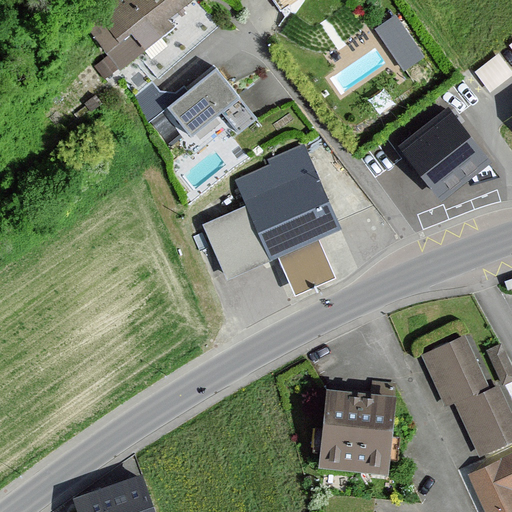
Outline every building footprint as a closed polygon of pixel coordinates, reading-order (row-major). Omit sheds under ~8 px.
[(113,0),(84,24),(110,54),(91,69),(104,85),(175,28),(168,20),(192,0),(113,0)] [(396,14),(375,28),(403,71),(424,57),(396,14)] [(511,71),(498,54),(474,72),(490,92),(511,75),(511,71)] [(216,69),(168,108),(191,137),(222,112),(239,133),(257,119),(216,69)] [(133,93),(148,113),(168,98),(152,78),(133,93)] [(449,110),(402,146),(428,179),(440,169),(455,188),(489,162),(449,110)] [(205,225),(229,278),(279,256),(317,239),(340,229),(303,148),(271,162),(273,167),(238,182),(249,206),(205,225)] [(317,239),(279,256),(295,299),(335,283),(317,239)] [(457,337),(412,356),(434,409),(448,405),(480,390),(457,337)] [(511,361),(505,337),(489,342),(500,378),(511,374),(511,361)] [(511,430),(490,385),(480,390),(448,405),(474,460),(511,441),(511,430)] [(383,398),(315,394),(309,473),(378,477),(383,398)] [(511,489),(511,447),(459,471),(476,511),(511,511),(511,502),(507,492),(511,489)] [(141,511),(132,483),(64,505),(65,511),(141,511)]
